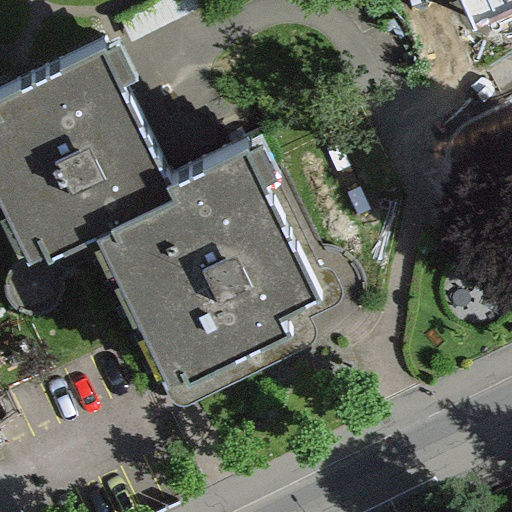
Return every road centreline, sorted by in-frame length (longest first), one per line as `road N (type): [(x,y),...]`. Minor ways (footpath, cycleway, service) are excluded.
road 1 (residential): [(511,419),(316,511)]
road 2 (residential): [(398,130),(511,73)]
